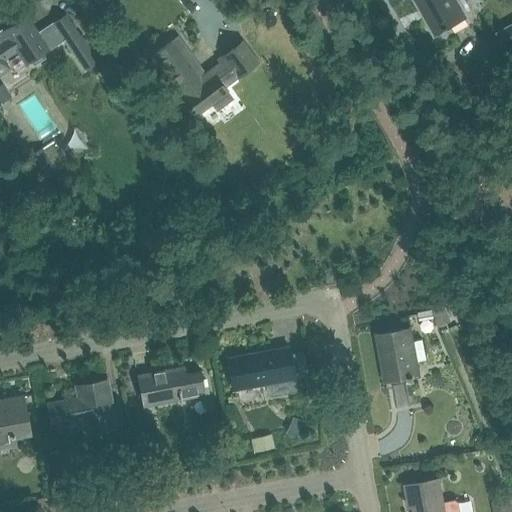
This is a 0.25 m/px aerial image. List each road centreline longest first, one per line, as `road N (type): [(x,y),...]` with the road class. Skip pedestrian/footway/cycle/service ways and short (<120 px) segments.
road 1 (residential): [(0,359),(301,305)]
road 2 (residential): [(365,483),(336,317),(301,305)]
road 3 (residential): [(208,511),(365,483)]
